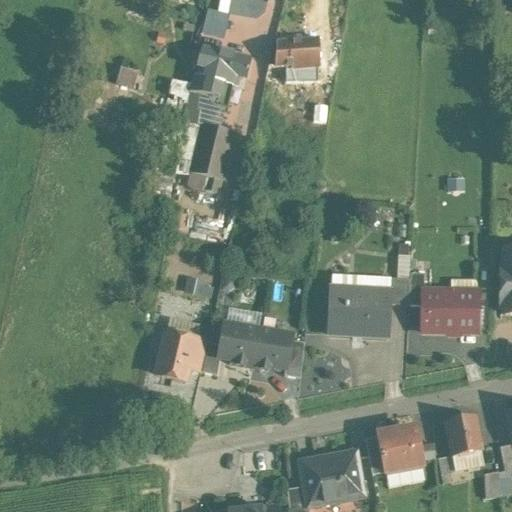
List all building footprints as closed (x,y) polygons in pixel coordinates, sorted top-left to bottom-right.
[(318,41),(275,44),(274,68),(274,69),(318,69),(318,41)] [(234,56),(219,52),(218,54),(214,53),(200,50),(196,69),(205,72),(203,80),(193,78),(189,94),(186,112),(196,113),(198,96),(208,98),(207,101),(213,107),(223,109),(228,88),(235,89),(237,79),(245,81),(250,62),(245,61),(243,60),(241,59),(234,58),(234,56)] [(318,69),(274,69),(274,68),(268,67),(264,83),(319,85),(318,69)] [(196,113),(186,112),(184,126),(197,128),(199,114),(196,113)] [(233,135),(201,127),(189,176),(206,180),(220,184),(222,184),(233,135)] [(176,157),(154,153),(145,210),(167,214),(176,157)] [(220,184),(206,180),(203,193),(217,196),(220,184)] [(511,252),(503,252),(503,270),(500,270),(500,310),(503,310),(502,316),(511,316),(511,252)] [(423,277),(409,276),(409,282),(407,308),(421,309),(422,294),(423,295),(423,277)] [(409,282),(388,281),(387,294),(389,294),(388,307),(407,308),(409,282)] [(387,294),(330,291),(328,337),(351,338),(351,333),(387,335),(388,307),(389,294),(387,294)] [(423,295),(422,294),(421,309),(421,335),(475,335),(475,295),(423,295)] [(257,332),(223,326),(219,348),(217,360),(219,360),(231,363),(230,367),(250,370),(257,332)] [(291,338),(257,332),(250,370),(271,374),(271,369),(284,372),(286,372),(291,343),(291,338)] [(194,343),(165,336),(155,377),(185,384),(188,372),(194,343)] [(207,345),(194,343),(188,372),(200,375),(207,345)] [(303,345),(291,343),(286,372),(284,372),(283,378),(299,381),(303,345)] [(219,348),(207,345),(200,375),(216,378),(219,360),(217,360),(219,348)] [(473,420),(444,426),(451,459),(480,453),(473,420)] [(415,432),(393,437),(392,436),(376,439),(376,441),(380,463),(383,475),(422,468),(415,432)] [(376,441),(364,443),(369,465),(380,463),(376,441)] [(511,448),(511,447),(499,450),(503,473),(511,471),(511,448)] [(355,455),(298,465),(302,490),(306,510),(307,510),(363,500),(355,455)] [(451,459),(439,461),(443,485),(450,483),(448,474),(454,473),(451,459)] [(380,463),(369,465),(371,477),(383,475),(380,463)] [(383,475),(371,477),(373,487),(385,485),(383,475)] [(497,475),(483,477),(484,501),(499,498),(499,491),(497,475)] [(385,485),(373,487),(375,499),(387,497),(385,485)] [(302,490),(286,493),(288,511),(307,511),(307,510),(306,510),(302,490)]
